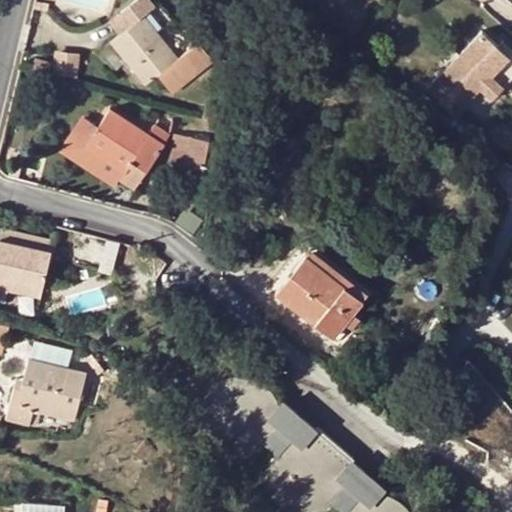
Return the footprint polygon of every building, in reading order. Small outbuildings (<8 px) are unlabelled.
[(174,95),(214,62),(199,44),(178,60),(144,18),(153,10),(146,0),(140,0),(121,14),(132,27),(110,45),(144,88),(158,76),(174,95)] [(508,63),(480,37),(427,95),(454,121),(508,63)] [(37,62),(35,71),(51,75),(53,65),(37,62)] [(207,104),(202,120),(225,126),(230,111),(207,104)] [(85,148),(125,173),(133,162),(147,172),(170,137),(155,127),(149,136),(111,110),(85,148)] [(58,155),(114,190),(118,184),(125,173),(85,148),(97,130),(82,120),(58,155)] [(183,168),(190,139),(174,136),(168,165),(183,168)] [(190,139),(183,168),(204,173),(210,144),(190,139)] [(118,184),(133,194),(147,172),(133,162),(125,173),(118,184)] [(0,242),(50,254),(52,245),(0,232),(0,242)] [(0,282),(42,292),(50,254),(0,242),(0,282)] [(112,277),(120,245),(107,242),(99,274),(112,277)] [(306,257),(363,303),(368,296),(311,250),(306,257)] [(141,257),(145,264),(153,258),(147,251),(141,257)] [(333,340),(363,303),(306,257),(276,296),(333,340)] [(42,292),(0,282),(0,302),(5,304),(8,291),(41,298),(42,292)] [(29,360),(68,371),(69,365),(31,354),(29,360)] [(68,371),(29,360),(24,381),(21,391),(14,388),(5,421),(35,429),(39,412),(74,421),(86,376),(68,371)] [(21,391),(24,381),(16,379),(14,388),(21,391)] [(279,410),(268,422),(278,431),(263,447),(269,453),(272,455),(277,460),(292,443),(301,451),(316,434),(284,405),(279,410)] [(393,416),(407,427),(411,416),(400,408),(393,416)] [(382,496),(384,493),(352,465),(337,481),(345,489),(331,506),(334,509),(337,511),(350,511),(360,502),(369,511),(382,496)]
